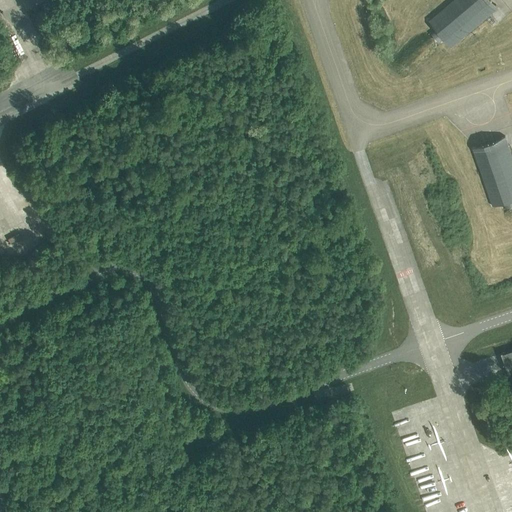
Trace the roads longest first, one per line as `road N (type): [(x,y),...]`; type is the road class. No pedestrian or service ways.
road 1 (unknown): [(213,0),(0,107)]
road 2 (unknown): [(435,342),(365,132)]
road 3 (unknown): [(511,74),(365,132)]
road 4 (unknown): [(365,132),(319,0)]
